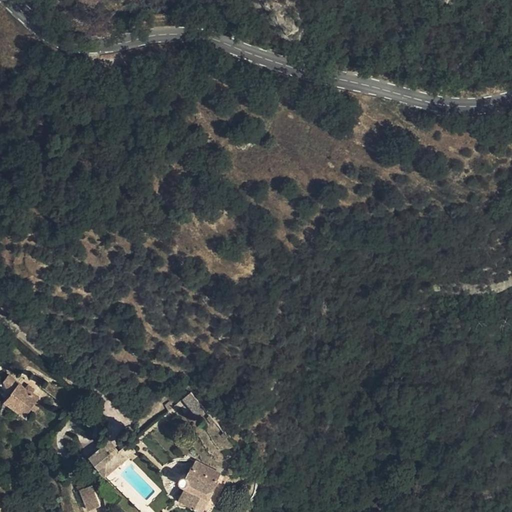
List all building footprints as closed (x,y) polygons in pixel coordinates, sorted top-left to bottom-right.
[(10,375),(5,381),(9,388),(5,392),(7,397),(6,398),(25,412),(38,397),(10,375)] [(198,415),(205,408),(193,394),(185,400),(198,415)] [(170,400),(164,405),(170,412),(176,407),(170,400)] [(136,451),(130,442),(113,455),(99,465),(107,475),(136,451)] [(106,444),(105,445),(100,448),(91,456),(98,466),(99,465),(113,455),(106,444)] [(220,472),(199,461),(196,467),(193,466),(187,477),(185,476),(183,477),(182,478),(181,479),(181,480),(181,481),(181,482),(181,484),(183,485),(183,486),(186,487),(181,498),(203,509),(219,479),(217,478),(220,472)] [(135,467),(131,463),(121,473),(147,499),(155,491),(133,469),(135,467)] [(90,509),(101,506),(92,484),(82,488),(90,509)]
